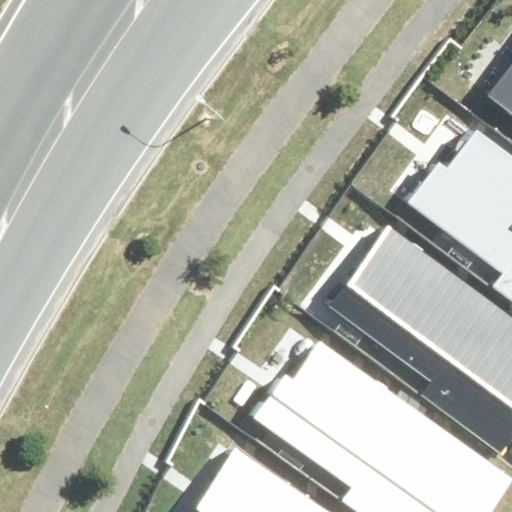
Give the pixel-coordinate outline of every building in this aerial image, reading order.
[(511,64),(488,98),(511,115),(511,64)] [(440,156),(410,195),(511,272),(505,280),(511,285),(511,146),(478,121),(447,161),(440,156)] [(511,314),(388,223),(327,305),(429,380),(419,394),(501,454),(511,438),(511,314)] [(283,377),(253,416),(354,493),(348,501),(362,511),(493,511),(511,487),(511,486),(320,341),(289,382),(283,377)] [(332,511),(236,447),(191,511),(332,511)]
